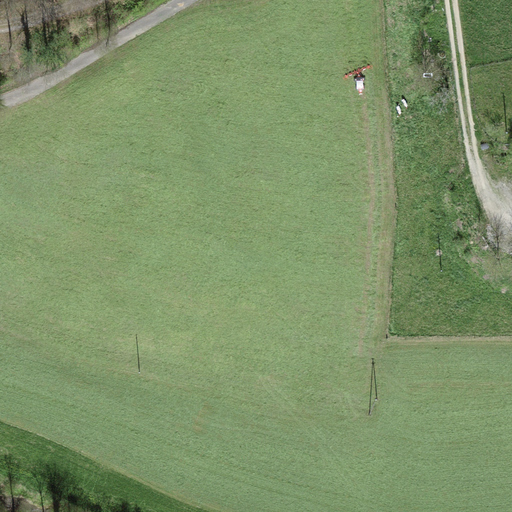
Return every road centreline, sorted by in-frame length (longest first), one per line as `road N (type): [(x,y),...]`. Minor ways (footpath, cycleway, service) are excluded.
road 1 (track): [(511,219),(475,172),(450,0)]
road 2 (track): [(0,101),(184,0)]
